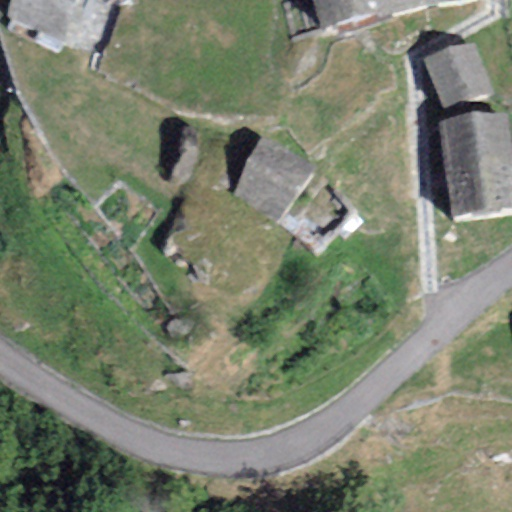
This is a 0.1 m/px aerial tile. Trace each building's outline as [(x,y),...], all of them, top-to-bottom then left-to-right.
[(81,0),(14,0),(5,24),(64,47),(81,0)] [(308,0),(315,36),(494,5),(493,0),(308,0)] [(487,97),(470,52),(427,69),(443,113),(487,97)] [(511,171),(506,113),(442,119),(452,220),(511,213),(511,171)] [(260,146),(232,194),(287,226),(315,178),(260,146)]
